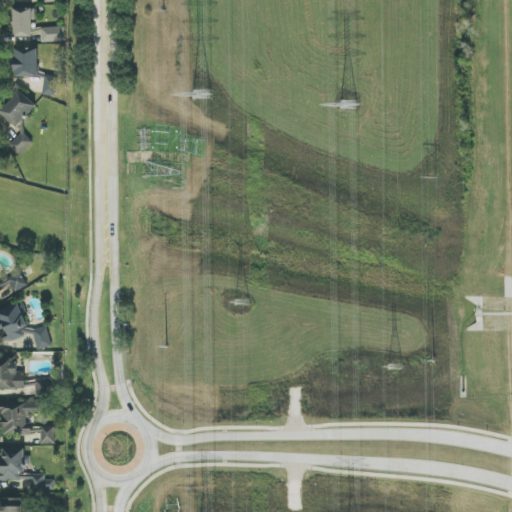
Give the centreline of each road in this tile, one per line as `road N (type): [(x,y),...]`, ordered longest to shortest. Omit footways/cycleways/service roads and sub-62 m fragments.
road 1 (tertiary): [(148,466),(228,455),(453,471)]
road 2 (tertiary): [(419,436),(182,441),(147,428)]
road 3 (secondary): [(107,198),(98,238),(103,423)]
road 4 (secondary): [(132,418),(118,302),(121,235),(107,198)]
road 5 (secondary): [(107,198),(100,0)]
road 6 (secondary): [(137,476),(152,459),(151,435),(132,418),(109,419),(92,439),(92,458),(112,478),(137,476)]
